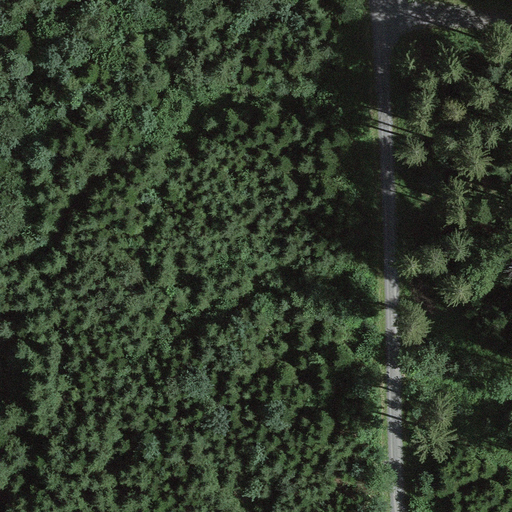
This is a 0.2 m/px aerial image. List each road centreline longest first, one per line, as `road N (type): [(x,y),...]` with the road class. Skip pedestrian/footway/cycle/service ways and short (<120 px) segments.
road 1 (track): [(402,511),(376,0)]
road 2 (track): [(383,0),(511,41)]
